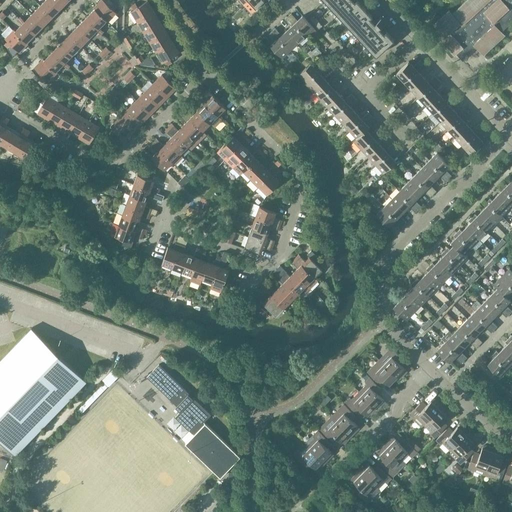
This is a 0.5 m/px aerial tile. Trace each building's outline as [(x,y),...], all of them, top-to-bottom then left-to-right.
[(51,0),(46,0),(40,6),(52,17),(60,9),(51,0)] [(51,0),(60,9),(69,0),(68,0),(51,0)] [(101,0),(93,8),(95,9),(106,20),(106,21),(107,22),(116,13),(114,10),(110,7),(103,0),(101,0)] [(263,0),(248,0),(244,5),(251,13),(264,1),(263,0)] [(366,45),(363,47),(369,54),(372,52),(376,57),(394,40),(381,26),(386,23),(381,18),(377,22),(357,0),(319,0),(325,6),(328,4),(336,13),(334,16),(340,22),(342,20),(351,29),(349,31),(355,38),(357,36),(366,45)] [(456,54),(463,61),(477,48),(483,56),(505,36),(502,32),(511,22),(511,0),(467,0),(453,14),(449,10),(433,25),(445,38),(441,41),(454,56),(456,54)] [(131,12),(137,22),(154,12),(148,1),(138,7),(134,10),(131,12)] [(40,6),(32,14),(43,26),(52,17),(40,6)] [(95,9),(86,18),(102,33),(104,32),(99,28),(106,21),(106,20),(95,9)] [(137,22),(144,32),(160,22),(154,12),(137,22)] [(25,22),(24,23),(35,34),(43,26),(32,14),(25,22)] [(303,16),(295,24),(306,36),(314,29),(303,16)] [(291,26),(287,31),(298,44),(306,36),(295,24),(293,21),(288,17),(285,20),(291,26)] [(86,18),(78,26),(89,38),(96,30),(101,35),(102,33),(86,18)] [(144,32),(150,43),(167,32),(160,22),(144,32)] [(22,24),(15,31),(15,32),(27,43),(35,34),(24,23),(22,24)] [(70,35),(81,46),(89,38),(78,26),(70,35)] [(15,32),(15,31),(14,30),(5,39),(8,42),(11,45),(19,53),(28,44),(27,43),(15,32)] [(279,38),(290,51),(298,44),(287,31),(279,38)] [(150,43),(156,53),(173,43),(167,32),(150,43)] [(70,35),(61,43),(73,55),(81,46),(70,35)] [(290,51),(279,38),(271,46),(282,58),(290,51)] [(61,43),(53,52),(68,67),(70,66),(66,62),(73,55),(61,43)] [(173,43),(156,53),(163,63),(166,61),(170,59),(179,53),(173,43)] [(53,52),(45,60),(44,60),(56,72),(56,71),(63,65),(67,69),(68,67),(53,52)] [(44,60),(45,60),(43,59),(34,68),(42,76),(46,79),(48,82),(57,73),(56,71),(56,72),(44,60)] [(404,82),(423,64),(421,60),(414,67),(409,62),(396,73),(404,82)] [(305,83),(325,65),(322,62),(315,69),(310,64),(298,75),(305,83)] [(404,82),(411,90),(424,78),(419,73),(426,67),(423,64),(404,82)] [(313,91),(325,80),(321,75),(328,69),(325,65),(305,83),(313,91)] [(153,84),(167,97),(176,89),(168,81),(165,77),(162,75),(153,84)] [(424,78),(411,90),(419,98),(438,79),(435,76),(428,83),(424,78)] [(313,91),(320,99),(340,81),(337,78),(330,85),(325,80),(313,91)] [(438,79),(419,98),(426,105),(439,94),(434,89),(441,83),(438,79)] [(327,107),(340,96),(336,91),(342,84),(340,81),(320,99),(327,107)] [(167,97),(153,84),(145,92),(159,106),(167,97)] [(159,106),(145,92),(137,101),(151,115),(159,106)] [(443,98),(439,94),(426,105),(433,113),(453,95),(450,92),(443,98)] [(202,93),(199,97),(218,116),(226,108),(213,95),(209,99),(202,93)] [(327,107),(335,115),(354,97),(351,94),(344,100),(340,96),(327,107)] [(456,98),(453,95),(433,113),(440,121),(453,110),(449,105),(456,98)] [(37,113),(48,120),(58,103),(47,96),(37,113)] [(202,107),(198,111),(210,123),(215,127),(222,120),(218,116),(199,97),(195,100),(202,107)] [(342,123),(355,111),(350,107),(357,100),(354,97),(335,115),(342,123)] [(137,101),(128,109),(142,123),(151,115),(137,101)] [(48,120),(58,126),(68,109),(58,103),(48,120)] [(187,108),(184,112),(203,131),(210,123),(198,111),(194,115),(187,108)] [(440,121),(448,129),(467,111),(465,108),(458,114),(453,110),(440,121)] [(58,126),(69,132),(79,115),(68,109),(58,126)] [(120,118),(134,132),(142,123),(128,109),(120,118)] [(349,131),(369,113),(366,110),(359,116),(355,111),(342,123),(349,131)] [(448,129),(455,137),(468,125),(463,121),(470,114),(467,111),(448,129)] [(187,122),(183,126),(199,142),(206,134),(203,131),(184,112),(180,116),(187,122)] [(366,130),(367,130),(369,128),(365,123),(372,116),(369,113),(349,131),(356,139),(357,139),(366,130)] [(69,132),(79,138),(89,121),(79,115),(69,132)] [(0,142),(25,158),(33,144),(26,139),(30,132),(24,128),(19,136),(5,127),(10,120),(3,116),(0,120),(0,142)] [(134,132),(120,118),(111,127),(114,129),(117,132),(125,140),(134,132)] [(89,121),(79,138),(90,144),(95,135),(98,130),(100,127),(89,121)] [(172,124),(169,127),(188,146),(191,150),(199,142),(183,126),(179,130),(172,124)] [(472,130),(468,125),(455,137),(462,145),(482,127),(479,124),(472,130)] [(171,138),(168,142),(180,154),(188,146),(169,127),(165,131),(171,138)] [(485,130),(482,127),(462,145),(470,153),(483,142),(478,137),(485,130)] [(361,150),(381,132),(378,128),(371,135),(367,130),(366,130),(357,139),(356,139),(353,141),(361,150)] [(361,150),(368,158),(381,146),(377,141),(384,135),(381,132),(361,150)] [(221,148),(229,156),(247,137),(244,134),(237,140),(233,136),(221,148)] [(229,156),(236,164),(249,151),(245,147),(251,141),(247,137),(229,156)] [(157,139),(153,143),(173,162),(175,164),(183,157),(180,154),(168,142),(164,146),(157,139)] [(173,162),(153,143),(150,147),(156,153),(152,157),(165,170),(173,162)] [(368,158),(376,165),(395,147),(392,144),(385,151),(381,146),(368,158)] [(395,147),(376,165),(383,174),(396,162),(391,157),(398,151),(395,147)] [(240,175),(244,171),(263,152),(259,149),(253,155),(249,151),(236,164),(233,167),(240,175)] [(266,156),(263,152),(244,171),(251,179),(264,166),(260,162),(266,156)] [(437,152),(430,160),(449,179),(452,176),(445,169),(450,164),(437,152)] [(430,160),(422,168),(434,180),(439,175),(446,182),(449,179),(430,160)] [(268,170),(264,166),(251,180),(259,188),(260,187),(278,167),(274,164),(268,170)] [(278,167),(260,187),(267,194),(280,182),(275,178),(282,171),(278,167)] [(422,168),(414,176),(433,194),(436,191),(430,185),(434,180),(422,168)] [(138,174),(134,185),(159,194),(161,189),(152,186),(154,180),(138,174)] [(186,175),(179,182),(183,186),(190,179),(186,175)] [(414,176),(407,183),(419,195),(424,191),(430,197),(433,194),(414,176)] [(502,186),(511,196),(511,181),(507,185),(505,183),(502,186)] [(407,183),(399,191),(418,210),(421,207),(415,200),(419,195),(407,183)] [(134,185),(130,195),(147,201),(148,196),(162,201),(165,196),(159,194),(134,185)] [(499,190),(501,192),(497,196),(510,209),(511,206),(511,196),(502,186),(499,190)] [(418,210),(399,191),(392,199),(404,211),(409,206),(415,213),(418,210)] [(130,195),(126,205),(151,214),(153,209),(145,206),(147,201),(130,195)] [(510,209),(497,196),(492,201),(490,198),(487,202),(502,217),(510,209)] [(404,211),(392,199),(384,206),(403,225),(406,222),(400,215),(404,211)] [(502,217),(487,202),(484,205),(486,207),(481,212),(495,224),(502,217)] [(250,214),(256,216),(281,225),(283,221),(274,217),(276,212),(260,206),(259,206),(254,204),(250,214)] [(126,205),(123,215),(139,221),(141,216),(150,219),(151,214),(126,205)] [(403,225),(384,206),(376,214),(389,226),(394,222),(400,228),(403,225)] [(475,214),(472,217),(487,232),(495,224),(481,212),(477,216),(475,214)] [(123,215),(119,225),(144,234),(146,229),(137,226),(139,221),(123,215)] [(256,216),(252,226),(269,232),(271,227),(279,230),(281,225),(256,216)] [(472,217),(468,220),(471,223),(466,227),(480,240),(487,232),(472,217)] [(144,234),(119,225),(115,236),(132,242),(134,236),(142,239),(144,234)] [(252,226),(248,237),(273,246),(275,241),(267,238),(269,232),(252,226)] [(457,233),(472,248),(480,240),(466,227),(462,231),(460,229),(457,233)] [(236,232),(229,230),(225,241),(231,243),(236,232)] [(472,248),(457,233),(453,236),(456,238),(451,243),(454,245),(465,255),(472,248)] [(273,246),(248,237),(245,247),(261,253),(263,247),(272,251),(273,246)] [(162,264),(172,268),(181,243),(177,241),(174,249),(168,247),(162,264)] [(172,268),(182,271),(188,255),(183,253),(186,244),(181,243),(172,268)] [(448,247),(444,251),(460,266),(468,258),(465,255),(454,245),(450,250),(448,247)] [(182,271),(192,275),(202,250),(197,248),(194,257),(188,255),(182,271)] [(200,285),(203,279),(209,262),(203,260),(207,252),(202,250),(192,275),(190,281),(200,285)] [(299,255),(295,258),(314,277),(322,269),(320,267),(324,263),(311,251),(307,255),(309,257),(305,261),(299,255)] [(443,256),(439,261),(452,273),(460,266),(444,251),(441,254),(443,256)] [(224,252),(222,258),(213,283),(211,288),(221,292),(229,270),(224,268),(230,254),(224,252)] [(203,279),(213,283),(222,258),(217,256),(214,264),(209,262),(203,279)] [(314,277),(295,258),(292,262),(298,268),(294,272),(310,288),(318,281),(314,277)] [(429,266),(445,281),(452,273),(439,261),(435,265),(433,263),(429,266)] [(287,272),(280,265),(276,270),(299,292),(303,296),(310,288),(294,272),(290,277),(286,273),(287,272)] [(428,272),(424,276),(437,289),(445,281),(429,266),(426,270),(428,272)] [(511,271),(509,269),(502,277),(511,286),(511,271)] [(299,292),(276,270),(272,274),(279,281),(279,280),(283,284),(279,288),(292,300),(299,292)] [(414,282),(430,297),(437,289),(424,276),(420,280),(417,278),(414,282)] [(498,288),(503,293),(508,297),(511,293),(511,286),(502,277),(494,284),(498,288)] [(430,297),(414,282),(411,285),(413,287),(409,291),(422,304),(430,297)] [(269,285),(265,289),(284,308),(292,300),(279,288),(275,292),(269,285)] [(490,296),(509,314),(511,311),(511,310),(506,305),(510,300),(508,297),(507,297),(503,293),(498,288),(490,296)] [(284,308),(265,289),(261,293),(268,299),(264,303),(262,301),(256,307),(268,318),(273,313),(276,316),(284,308)] [(402,294),(399,297),(415,312),(422,304),(409,291),(405,296),(402,294)] [(483,303),(495,315),(500,311),(506,317),(509,314),(490,296),(483,303)] [(415,312),(399,297),(396,300),(398,303),(393,307),(407,320),(415,312)] [(475,311),(494,330),(497,327),(491,320),(495,315),(483,303),(475,311)] [(468,319),(480,331),(485,326),(491,333),(494,330),(475,311),(468,319)] [(480,331),(468,319),(460,326),(479,345),(482,342),(475,335),(480,331)] [(479,345),(460,326),(453,334),(465,346),(469,342),(476,348),(479,345)] [(0,439),(15,454),(87,381),(32,329),(0,361),(0,439)] [(453,334),(445,342),(464,361),(467,357),(460,351),(465,346),(453,334)] [(507,344),(503,349),(511,357),(511,342),(508,339),(505,342),(507,344)] [(464,361),(445,342),(437,350),(450,362),(454,357),(461,364),(464,361)] [(402,358),(392,347),(387,352),(389,354),(381,362),(397,377),(399,379),(406,372),(406,370),(398,362),(402,358)] [(497,351),(493,354),(509,369),(511,365),(511,357),(503,349),(499,353),(497,351)] [(509,369),(493,354),(490,357),(492,360),(488,364),(501,377),(509,369)] [(397,377),(381,362),(374,369),(372,367),(367,372),(378,383),(382,378),(389,385),(397,377)] [(189,394),(159,365),(147,377),(177,406),(175,407),(180,412),(175,417),(193,434),(194,435),(185,444),(220,478),(240,457),(204,422),(211,415),(194,398),(193,398),(189,394)] [(103,380),(108,386),(119,376),(113,370),(103,380)] [(362,394),(375,407),(379,403),(381,406),(384,403),(384,401),(376,392),(380,388),(370,378),(365,382),(370,387),(362,394)] [(375,407),(362,394),(355,402),(350,398),(345,403),(356,413),(360,408),(367,415),(375,407)] [(416,417),(424,424),(442,406),(435,399),(433,399),(424,408),(420,403),(410,414),(415,419),(416,417)] [(341,411),(334,418),(352,436),(359,429),(359,427),(350,419),(355,414),(344,404),(339,409),(341,411)] [(442,406),(424,424),(424,425),(427,422),(434,429),(430,434),(435,438),(445,428),(441,423),(449,415),(449,413),(442,406)] [(352,436),(334,418),(326,426),(324,424),(320,429),(330,439),(334,435),(343,443),(345,443),(352,436)] [(443,443),(450,450),(468,432),(461,425),(459,425),(451,434),(446,429),(436,440),(441,445),(443,443)] [(308,445),(326,462),(333,455),(333,453),(324,445),(329,441),(318,430),(313,435),(315,437),(308,445)] [(468,432),(450,450),(451,450),(449,452),(461,464),(471,454),(467,449),(475,441),(475,439),(468,432)] [(392,438),(385,445),(403,462),(405,464),(417,452),(417,451),(419,448),(415,444),(412,447),(407,441),(402,446),(394,438),(392,438)] [(326,462),(308,445),(307,445),(310,448),(303,455),(299,450),(294,455),(304,466),(309,461),(317,470),(319,469),(326,462)] [(403,462),(385,445),(378,452),(378,454),(387,462),(382,466),(393,477),(398,472),(396,470),(403,462)] [(475,469),(485,472),(493,452),(482,448),(479,457),(473,455),(468,469),(474,471),(475,469)] [(493,452),(485,472),(495,476),(494,478),(501,481),(506,467),(500,465),(503,456),(493,452)] [(366,464),(359,471),(377,489),(378,489),(375,486),(382,479),(387,483),(391,478),(381,468),(376,472),(368,464),(366,464)] [(511,469),(508,468),(503,481),(509,484),(511,478),(511,469)] [(377,489),(359,471),(352,478),(352,480),(361,488),(356,493),(367,503),(372,498),(370,496),(377,489)]
